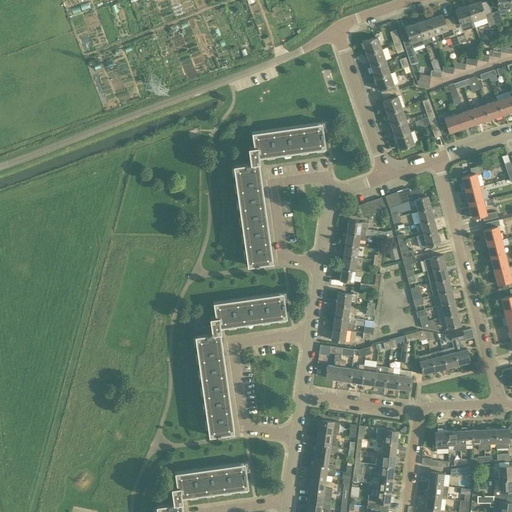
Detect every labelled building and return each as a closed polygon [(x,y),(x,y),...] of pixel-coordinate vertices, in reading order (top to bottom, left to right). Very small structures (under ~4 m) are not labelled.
[(496,0),(497,8),(504,7),(504,13),(511,12),(511,6),(509,0),(496,0)] [(467,5),(473,21),(485,16),(488,26),(495,24),(495,23),(491,12),(484,15),(479,1),(467,5)] [(450,17),(459,44),(458,40),(465,38),(463,32),(475,27),(472,21),(473,21),(467,5),(455,9),(457,15),(450,17)] [(491,12),(495,23),(502,21),(499,14),(498,10),(491,12)] [(459,44),(450,17),(444,20),(442,14),(429,18),(435,34),(440,32),(443,39),(449,37),(452,47),(459,44)] [(422,38),(424,44),(430,42),(433,43),(434,48),(439,47),(435,34),(429,18),(417,23),(422,38)] [(410,42),(422,38),(417,23),(405,27),(410,42)] [(394,44),(400,42),(396,30),(390,32),(394,44)] [(367,54),(381,49),(377,36),(362,41),(367,54)] [(394,44),(397,53),(403,51),(400,42),(394,44)] [(404,46),(408,57),(415,55),(411,44),(404,46)] [(367,54),(371,66),(386,61),(381,49),(367,54)] [(408,66),(405,57),(399,59),(402,68),(408,66)] [(371,66),(375,78),(390,73),(386,61),(371,66)] [(380,90),(382,95),(398,89),(397,84),(394,85),(390,73),(375,78),(379,90),(380,90)] [(419,73),(418,80),(429,82),(430,75),(419,73)] [(462,86),(469,84),(472,91),(478,89),(474,76),(460,81),(462,86)] [(460,81),(447,85),(452,98),(458,96),(455,88),(462,86),(460,81)] [(382,101),(387,113),(402,108),(397,96),(400,94),(398,89),(382,95),(384,100),(382,101)] [(495,96),(497,100),(501,114),(511,110),(511,102),(510,96),(508,91),(495,96)] [(426,113),(432,111),(428,99),(422,101),(426,113)] [(497,100),(483,105),(488,119),(501,114),(497,100)] [(483,105),(470,110),(475,123),(488,119),(483,105)] [(387,113),(391,125),(406,120),(410,118),(407,112),(403,113),(402,108),(387,113)] [(470,110),(457,114),(462,128),(475,123),(470,110)] [(430,125),(436,123),(432,111),(426,113),(430,125)] [(448,133),(462,128),(457,114),(444,119),(443,115),(437,117),(440,125),(445,123),(448,133)] [(391,125),(395,137),(410,132),(406,120),(391,125)] [(436,123),(430,125),(435,137),(441,135),(436,123)] [(283,153),(283,151),(290,150),(290,152),(300,151),(299,149),(306,148),(306,150),(316,148),(316,146),(323,145),(323,148),(325,147),(322,124),(321,124),(321,125),(315,126),(315,127),(312,127),(312,126),(298,128),(298,129),(296,129),(296,128),(282,130),(282,131),(279,132),(279,131),(265,133),(265,134),(263,134),(262,133),(254,134),(256,146),(248,147),(250,162),(233,165),(247,265),(255,264),(255,265),(258,264),(258,263),(273,261),(273,260),(270,261),(256,162),(259,162),(258,157),(267,156),(266,153),(273,152),(273,155),(283,153)] [(414,144),(410,132),(395,137),(399,149),(414,144)] [(465,190),(479,187),(476,173),(483,171),(481,165),(469,168),(471,174),(462,177),(465,190)] [(406,202),(413,199),(410,191),(409,187),(402,190),(406,202)] [(465,190),(469,204),(483,201),(479,187),(465,190)] [(414,199),(417,211),(430,207),(427,196),(422,197),(420,188),(410,191),(413,199),(414,199)] [(402,190),(396,192),(400,204),(406,202),(402,190)] [(396,192),(390,194),(394,206),(400,204),(396,192)] [(390,194),(385,196),(389,208),(394,206),(390,194)] [(379,211),(385,209),(381,197),(375,199),(379,211)] [(373,213),(379,211),(375,199),(369,201),(373,213)] [(489,199),(483,201),(469,204),(472,218),(482,215),(484,221),(497,217),(496,211),(486,214),(484,207),(491,206),(489,199)] [(368,215),(373,213),(369,201),(364,203),(368,215)] [(368,215),(364,203),(358,205),(362,217),(368,215)] [(417,211),(420,223),(433,219),(430,207),(417,211)] [(346,231),(358,233),(366,234),(386,237),(384,231),(367,229),(367,222),(348,219),(346,231)] [(420,223),(423,234),(436,231),(433,219),(420,223)] [(487,243),(501,240),(497,226),(500,225),(498,220),(484,223),(486,229),(483,229),(487,243)] [(346,231),(344,243),(358,245),(359,240),(365,241),(366,234),(358,233),(346,231)] [(439,243),(436,231),(423,234),(426,246),(439,243)] [(402,259),(414,255),(412,249),(408,251),(404,239),(397,241),(402,259)] [(487,243),(490,257),(504,253),(501,240),(487,243)] [(344,243),(343,255),(356,257),(358,245),(344,243)] [(398,258),(395,247),(388,248),(391,259),(398,258)] [(490,257),(494,270),(507,267),(504,253),(490,257)] [(343,255),(341,268),(360,270),(362,258),(356,257),(343,255)] [(407,276),(414,275),(412,269),(410,263),(415,262),(414,255),(402,259),(407,276)] [(426,271),(432,270),(445,266),(442,255),(423,259),(426,271)] [(432,270),(435,281),(448,278),(445,266),(432,270)] [(511,280),(511,281),(507,267),(494,270),(497,284),(507,282),(508,287),(511,286),(511,280)] [(363,271),(360,270),(341,268),(339,279),(353,281),(354,275),(363,276),(363,271)] [(431,289),(433,294),(451,290),(448,278),(435,281),(436,287),(431,289)] [(360,282),(359,288),(376,291),(377,285),(360,282)] [(414,299),(421,297),(419,286),(412,288),(413,293),(414,299)] [(504,311),(511,309),(511,289),(509,290),(510,295),(500,298),(504,311)] [(433,294),(436,306),(454,301),(451,290),(433,294)] [(336,303),(349,305),(350,301),(354,301),(355,294),(338,291),(336,303)] [(217,435),(220,434),(220,433),(235,431),(235,430),(231,431),(217,332),(220,332),(220,327),(228,326),(228,323),(234,323),(235,325),(245,323),(244,321),(251,320),(251,322),(261,321),(261,319),(267,318),(268,320),(278,318),(277,316),(284,315),(284,318),(286,317),(283,294),(282,295),(276,296),(276,297),(274,297),(274,296),(260,298),(260,299),(257,299),(257,298),(243,300),(243,301),(241,302),(240,301),(227,303),(227,304),(224,304),(224,303),(216,304),(217,316),(209,317),(211,326),(194,328),(195,334),(194,335),(208,435),(216,434),(217,435)] [(436,306),(439,318),(457,313),(454,301),(436,306)] [(336,303),(334,315),(353,318),(355,306),(349,305),(336,303)] [(427,321),(427,320),(424,309),(416,311),(417,317),(419,317),(420,322),(427,321)] [(460,324),(457,313),(439,318),(440,323),(445,322),(446,328),(460,324)] [(334,315),(332,327),(346,329),(352,330),(353,318),(334,315)] [(427,321),(420,322),(422,328),(436,330),(433,319),(427,320),(427,321)] [(344,341),(346,329),(332,327),(330,339),(344,341)] [(449,333),(451,341),(452,347),(457,364),(469,361),(466,349),(463,349),(460,341),(473,337),(471,327),(449,333)] [(422,330),(410,333),(411,340),(419,338),(419,341),(426,339),(424,330),(422,330)] [(424,330),(426,339),(426,341),(434,339),(432,331),(424,330)] [(404,334),(403,341),(403,343),(404,343),(403,351),(408,352),(409,341),(411,340),(410,333),(404,334)] [(403,341),(404,334),(388,339),(390,348),(397,347),(396,343),(403,341)] [(320,344),(318,354),(328,355),(329,353),(341,354),(342,347),(320,344)] [(452,347),(441,350),(446,367),(457,364),(452,347)] [(441,350),(429,353),(434,370),(446,367),(441,350)] [(422,373),(434,370),(429,353),(417,356),(422,373)] [(325,377),(337,379),(340,360),(335,359),(334,365),(327,364),(325,377)] [(345,361),(340,360),(337,379),(349,381),(351,368),(344,367),(345,361)] [(358,369),(351,368),(349,381),(361,383),(364,365),(359,364),(358,369)] [(376,366),(364,365),(361,383),(373,385),(376,366)] [(376,365),(376,366),(373,385),(384,386),(387,367),(376,365)] [(393,368),(387,367),(384,386),(396,388),(399,369),(399,368),(393,367),(393,368)] [(411,371),(399,369),(396,388),(409,390),(411,371)] [(317,431),(337,434),(338,434),(339,422),(319,419),(317,431)] [(382,441),(396,443),(398,430),(384,428),(382,441)] [(495,428),(483,429),(484,449),(490,449),(489,442),(495,442),(495,448),(496,448),(495,428)] [(495,428),(496,448),(508,447),(508,442),(507,428),(495,428)] [(471,429),(459,430),(459,450),(465,450),(465,443),(472,443),(471,429)] [(483,429),(471,429),(472,443),(478,443),(478,449),(484,449),(483,429)] [(447,430),(434,431),(435,443),(435,448),(435,449),(447,448),(447,444),(447,430)] [(459,430),(447,430),(447,444),(454,444),(454,451),(459,450),(459,430)] [(317,431),(316,443),(337,447),(338,439),(336,439),(337,434),(317,431)] [(382,441),(380,453),(394,455),(396,443),(382,441)] [(316,443),(314,456),(328,457),(329,450),(337,451),(337,447),(316,443)] [(375,465),(379,466),(393,467),(394,455),(380,453),(376,453),(375,465)] [(314,456),(313,467),(334,470),(335,464),(327,463),(328,457),(314,456)] [(365,464),(359,463),(355,463),(353,475),(358,475),(364,476),(365,464)] [(235,466),(221,468),(221,469),(218,469),(218,468),(205,470),(205,471),(202,472),(202,471),(188,473),(188,474),(186,474),(185,473),(177,474),(179,485),(171,487),(173,502),(156,504),(156,511),(179,511),(179,502),(182,502),(181,497),(190,495),(189,493),(196,492),(196,495),(206,493),(206,491),(212,490),(213,492),(223,491),(222,489),(229,488),(229,490),(239,489),(239,486),(245,486),(246,488),(248,487),(245,464),(244,465),(238,466),(238,467),(235,467),(235,466)] [(499,479),(511,477),(511,475),(511,465),(498,466),(499,479)] [(379,466),(378,478),(391,479),(393,467),(379,466)] [(449,474),(452,476),(471,474),(470,466),(449,469),(449,474)] [(313,467),(311,479),(324,481),(325,475),(333,476),(334,470),(313,467)] [(427,484),(441,485),(443,473),(429,471),(427,484)] [(377,483),(376,489),(390,491),(391,479),(378,478),(372,477),(372,482),(377,483)] [(493,490),(493,496),(505,496),(506,490),(511,490),(511,477),(499,479),(499,490),(493,490)] [(310,492),(309,497),(330,500),(331,488),(324,487),(324,481),(311,479),(309,492),(310,492)] [(427,484),(426,496),(440,497),(441,485),(427,484)] [(368,494),(367,506),(387,509),(390,491),(376,489),(376,495),(368,494)] [(426,496),(424,508),(438,509),(440,497),(426,496)] [(491,511),(510,511),(511,503),(511,502),(504,501),(505,496),(493,496),(493,501),(491,511)] [(307,503),(306,511),(327,511),(330,500),(309,497),(308,503),(307,503)]
